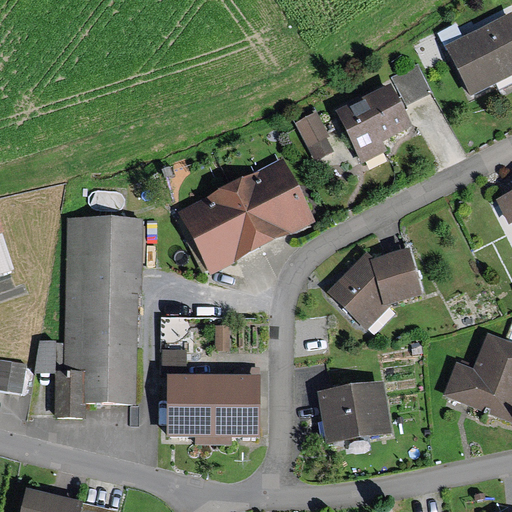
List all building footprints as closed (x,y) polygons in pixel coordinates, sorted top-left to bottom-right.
[(448,52),(473,99),(511,79),(511,20),(448,52)] [(390,90),(336,117),(358,162),(412,136),(390,90)] [(301,126),(315,166),(340,157),(325,117),(301,126)] [(282,164),(232,188),(262,250),(312,227),(282,164)] [(0,251),(33,241),(15,180),(0,184),(0,251)] [(180,213),(209,275),(262,250),(232,188),(180,213)] [(511,197),(499,204),(511,229),(511,197)] [(72,407),(142,408),(143,218),(73,218),(72,407)] [(351,266),(327,302),(369,339),(389,313),(419,298),(394,249),(351,266)] [(511,419),(511,353),(486,344),(473,378),(456,371),(446,398),(511,422),(511,419)] [(56,379),(57,346),(40,345),(38,378),(56,379)] [(164,377),(189,376),(188,353),(163,354),(164,377)] [(0,365),(0,392),(24,397),(30,365),(1,360),(0,365)] [(259,442),(259,386),(166,386),(166,442),(259,442)] [(381,391),(319,396),(324,445),(385,440),(381,391)] [(95,511),(96,507),(31,495),(27,511),(95,511)]
